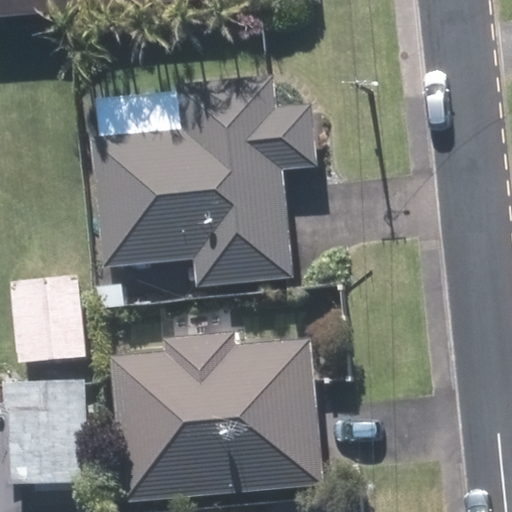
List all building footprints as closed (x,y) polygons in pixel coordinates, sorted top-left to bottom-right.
[(0,0),(0,22),(0,25),(232,4),(231,0),(0,0)] [(282,82),(189,89),(192,135),(101,142),(112,271),(204,262),(205,292),(303,283),(293,174),(326,171),(321,114),(285,116),(282,82)] [(24,289),(30,367),(92,363),(86,284),(24,289)] [(128,289),(102,292),(104,312),(130,309),(128,289)] [(174,343),(174,358),(122,363),(134,505),(334,488),(323,344),(245,351),(244,339),(174,343)] [(0,414),(0,511),(34,511),(35,486),(98,487),(100,389),(22,388),(22,415),(0,414)]
